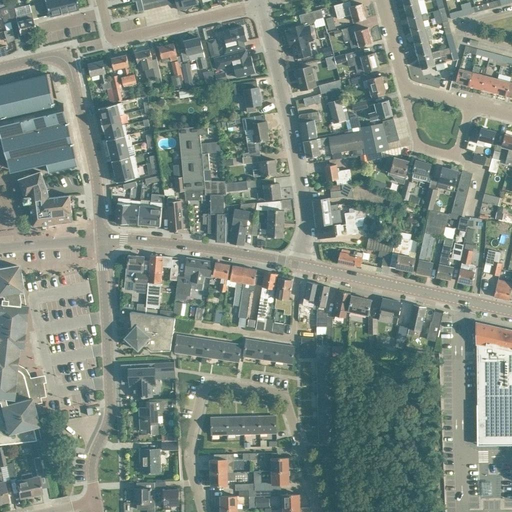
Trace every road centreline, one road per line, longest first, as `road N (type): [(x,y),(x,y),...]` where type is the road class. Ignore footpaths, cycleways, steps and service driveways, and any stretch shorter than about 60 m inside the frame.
road 1 (residential): [(318,511),(283,394),(203,382),(188,461),(202,511)]
road 2 (unclassified): [(95,502),(91,456),(110,413),(100,240)]
road 3 (unclassified): [(301,264),(301,180),(259,5)]
road 4 (tertiary): [(100,240),(67,62),(51,56),(0,68)]
road 5 (tertiary): [(511,311),(301,264)]
road 6 (tertiary): [(301,264),(100,240)]
road 7 (residential): [(114,39),(259,5)]
road 8 (residential): [(469,105),(456,152),(446,154),(419,145),(403,89)]
